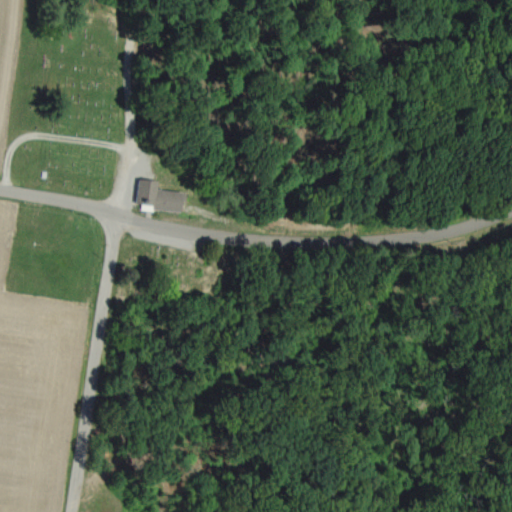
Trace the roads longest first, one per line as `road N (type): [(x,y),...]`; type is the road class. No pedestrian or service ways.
road 1 (residential): [(105,218),(191,237),(396,243),(511,208)]
road 2 (residential): [(69,511),(105,218)]
